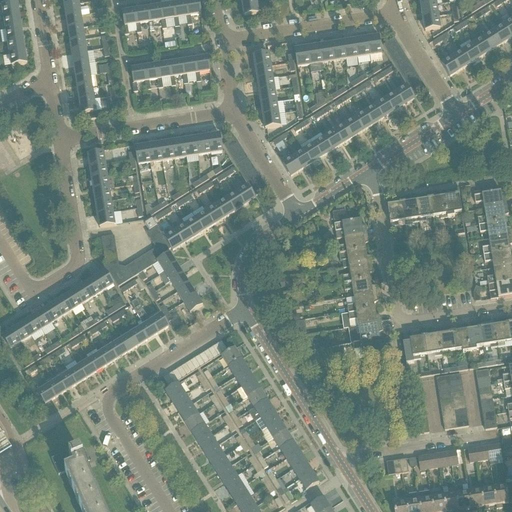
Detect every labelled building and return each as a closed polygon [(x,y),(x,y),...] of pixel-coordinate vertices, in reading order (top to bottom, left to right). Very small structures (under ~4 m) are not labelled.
[(421,8),(421,9),(436,6),(434,0),(420,0),(421,8)] [(503,4),(500,0),(493,4),(496,9),(503,4)] [(96,3),(91,4),(92,10),(97,9),(97,11),(102,10),(101,9),(100,2),(96,3)] [(199,2),(186,4),(188,17),(186,18),(187,25),(187,27),(192,26),(190,17),(201,15),(199,2)] [(256,2),(242,4),(244,17),(258,15),(256,2)] [(483,2),(476,6),(479,10),(486,6),(483,2)] [(186,4),(173,6),(175,19),(173,20),(175,29),(179,28),(179,27),(178,19),(186,18),(188,17),(186,4)] [(2,7),(4,20),(19,17),(17,5),(2,7)] [(66,19),(66,20),(81,17),(79,5),(64,8),(65,8),(67,19),(66,19)] [(173,6),(161,8),(163,21),(161,22),(162,31),(167,30),(165,21),(173,20),(175,19),(173,6)] [(423,21),(438,18),(436,6),(421,9),(423,20),(422,20),(423,21)] [(476,6),(469,11),(471,15),(479,10),(476,6)] [(161,8),(148,10),(150,23),(148,24),(150,33),(154,32),(153,23),(161,22),(163,21),(161,8)] [(490,13),(487,9),(480,13),(483,17),(490,13)] [(148,10),(135,12),(138,25),(136,25),(137,33),(137,35),(141,34),(140,25),(148,24),(150,23),(148,10)] [(138,25),(135,12),(123,14),(125,27),(123,27),(124,37),(129,36),(129,34),(127,27),(136,25),(138,25)] [(483,17),(480,13),(473,17),(476,22),(483,17)] [(4,20),(6,32),(21,29),(19,17),(4,20)] [(68,31),(68,32),(82,29),(81,17),(66,20),(67,20),(69,31),(68,31)] [(178,19),(179,27),(187,25),(186,18),(178,19)] [(440,31),(438,18),(423,21),(425,32),(424,32),(424,33),(440,31)] [(165,21),(167,30),(175,29),(173,20),(165,21)] [(469,26),(467,21),(460,26),(462,30),(469,26)] [(127,27),(129,34),(137,33),(136,25),(127,27)] [(462,30),(460,26),(453,30),(455,34),(462,30)] [(504,27),(494,34),(501,46),(511,40),(504,27)] [(6,32),(8,43),(23,41),(21,29),(6,32)] [(70,43),(84,41),(82,29),(68,32),(69,32),(70,43)] [(494,34),(483,40),(491,53),(501,46),(494,34)] [(447,35),(440,39),(442,43),(449,39),(447,35)] [(379,39),(367,40),(370,63),(382,61),(381,56),(382,56),(381,48),(379,39)] [(383,46),(387,51),(398,44),(394,39),(383,46)] [(442,43),(440,39),(433,43),(435,47),(442,43)] [(367,40),(355,42),(358,60),(359,65),(370,63),(367,40)] [(483,40),(473,47),(481,59),(491,53),(483,40)] [(8,43),(10,55),(25,53),(23,41),(8,43)] [(72,55),(86,53),(84,41),(70,43),(70,44),(72,55)] [(355,42),(343,44),(346,61),(358,60),(355,42)] [(343,44),(331,46),(334,63),(346,61),(343,44)] [(387,51),(390,56),(401,49),(398,44),(387,51)] [(331,46),(319,48),(322,65),(334,63),(331,46)] [(473,47),(463,53),(471,65),(481,59),(473,47)] [(319,48),(307,50),(310,67),(311,74),(323,73),(322,65),(319,48)] [(390,56),(393,61),(404,54),(401,49),(390,56)] [(310,67),(307,50),(295,51),(298,69),(310,67)] [(86,53),(72,55),(72,56),(74,67),(88,65),(95,64),(93,52),(86,53)] [(25,53),(10,55),(12,68),(26,65),(25,53)] [(463,53),(453,59),(461,72),(471,65),(463,53)] [(393,61),(396,66),(407,60),(404,54),(393,61)] [(254,58),(256,70),(270,68),(268,56),(254,58)] [(207,59),(195,61),(197,74),(195,74),(196,83),(196,84),(198,95),(202,94),(201,83),(199,74),(210,72),(207,59)] [(461,72),(453,59),(442,66),(450,79),(461,72)] [(358,60),(346,61),(347,68),(359,67),(359,65),(358,60)] [(396,66),(399,72),(410,65),(407,60),(396,66)] [(195,61),(182,63),(184,76),(182,76),(184,86),(188,85),(188,84),(187,76),(195,74),(197,74),(195,61)] [(182,63),(169,65),(171,78),(170,78),(171,88),(175,87),(174,78),(182,76),(184,76),(182,63)] [(88,65),(74,67),(74,68),(76,79),(75,79),(90,77),(97,76),(95,64),(88,65)] [(105,67),(99,68),(100,76),(107,75),(112,74),(110,65),(105,66),(105,67)] [(169,65),(157,67),(159,80),(157,80),(158,90),(163,89),(161,80),(170,78),(171,78),(169,65)] [(399,72),(403,77),(414,70),(410,65),(399,72)] [(157,67),(144,69),(146,82),(144,82),(146,91),(150,91),(149,82),(157,80),(159,80),(157,67)] [(381,71),(378,67),(371,71),(374,76),(381,71)] [(256,70),(258,82),(272,80),(270,68),(256,70)] [(146,82),(144,69),(131,71),(133,84),(132,84),(133,93),(138,93),(136,83),(144,82),(146,82)] [(390,69),(383,74),(385,78),(392,73),(390,69)] [(403,77),(406,82),(417,75),(414,70),(403,77)] [(187,76),(188,84),(196,83),(195,74),(187,76)] [(383,74),(375,78),(378,82),(385,78),(383,74)] [(365,75),(358,80),(360,84),(368,79),(365,75)] [(406,82),(409,87),(420,80),(417,75),(406,82)] [(296,76),(288,78),(289,81),(291,81),(293,89),(297,88),(296,80),(296,76)] [(77,91),(92,89),(90,77),(75,79),(75,80),(76,79),(78,91),(77,91)] [(161,80),(163,89),(171,88),(170,78),(161,80)] [(272,80),(258,82),(259,94),(274,92),(280,91),(278,79),(272,80)] [(360,84),(358,80),(350,85),(353,89),(360,84)] [(409,87),(412,92),(423,85),(420,80),(409,87)] [(369,82),(362,87),(364,91),(372,86),(369,82)] [(423,85),(412,92),(415,97),(427,90),(423,85)] [(362,87),(355,91),(357,95),(364,91),(362,87)] [(344,88),(337,93),(340,97),(347,92),(344,88)] [(407,88),(396,95),(404,108),(414,101),(407,88)] [(79,103),(94,101),(92,89),(77,91),(77,92),(78,91),(80,103),(79,103)] [(259,94),(261,106),(276,104),(274,92),(259,94)] [(340,97),(337,93),(330,97),(333,102),(340,97)] [(315,96),(316,106),(324,101),(326,105),(327,104),(326,94),(315,96)] [(349,95),(341,100),(344,104),(351,99),(349,95)] [(396,95),(386,101),(394,114),(404,108),(396,95)] [(112,106),(108,106),(109,113),(118,112),(117,106),(115,98),(110,98),(112,106)] [(341,100),(334,104),(337,108),(344,104),(341,100)] [(94,101),(79,103),(79,104),(80,103),(82,115),(81,115),(81,116),(87,115),(88,121),(101,119),(100,112),(96,112),(94,101)] [(324,101),(316,106),(319,110),(326,105),(324,101)] [(386,101),(376,108),(383,121),(394,114),(386,101)] [(276,104),(261,106),(263,118),(278,116),(285,115),(283,103),(276,104)] [(319,110),(316,106),(309,110),(312,114),(319,110)] [(328,108),(321,113),(324,117),(331,112),(328,108)] [(376,108),(365,114),(373,127),(383,121),(376,108)] [(321,113),(314,117),(316,121),(324,117),(321,113)] [(365,114),(355,121),(363,133),(373,127),(365,114)] [(278,116),(263,118),(265,130),(275,129),(287,127),(285,115),(278,116)] [(308,121),(301,125),(303,129),(310,125),(308,121)] [(355,121),(345,127),(353,140),(363,133),(355,121)] [(301,125),(293,130),(296,134),(303,129),(301,125)] [(345,127),(335,134),(342,146),(353,140),(345,127)] [(287,134),(280,138),(283,142),(290,138),(287,134)] [(335,134),(324,140),(332,153),(342,146),(335,134)] [(220,136),(208,138),(211,156),(223,154),(220,136)] [(208,138),(196,140),(199,158),(211,156),(208,138)] [(280,138),(273,143),(275,147),(283,142),(280,138)] [(196,140),(184,142),(186,160),(199,158),(196,140)] [(225,147),(228,152),(239,145),(236,140),(225,147)] [(324,140),(314,146),(322,159),(332,153),(324,140)] [(184,142),(172,144),(175,162),(186,160),(184,142)] [(283,142),(275,147),(280,154),(287,150),(283,142)] [(172,144),(160,145),(163,164),(175,162),(172,144)] [(160,145),(148,147),(151,166),(163,164),(160,145)] [(228,152),(231,157),(243,150),(239,145),(228,152)] [(314,146),(304,153),(312,166),(322,159),(314,146)] [(151,166),(148,147),(136,149),(139,168),(151,166)] [(231,157),(235,163),(246,155),(243,150),(231,157)] [(304,153),(293,159),(301,172),(312,166),(304,153)] [(88,157),(90,169),(105,167),(103,155),(88,157)] [(235,163),(238,168),(249,161),(246,155),(235,163)] [(301,172),(293,159),(283,166),(291,179),(301,172)] [(238,168),(241,173),(252,166),(249,161),(238,168)] [(241,173),(244,178),(255,171),(252,166),(241,173)] [(90,169),(92,181),(107,179),(105,167),(90,169)] [(220,168),(213,172),(216,176),(222,172),(220,168)] [(231,170),(224,175),(226,179),(234,174),(231,170)] [(244,178),(248,183),(259,176),(255,171),(244,178)] [(209,181),(216,176),(213,172),(206,176),(209,181)] [(226,179),(224,175),(217,179),(219,183),(226,179)] [(209,181),(206,176),(199,181),(201,185),(209,181)] [(248,183),(251,188),(262,181),(259,176),(248,183)] [(92,181),(94,193),(109,191),(107,179),(92,181)] [(201,185),(199,181),(192,186),(194,190),(201,185)] [(251,188),(254,193),(265,186),(262,181),(251,188)] [(211,183),(203,187),(206,192),(213,187),(211,183)] [(265,186),(254,193),(257,198),(268,191),(265,186)] [(206,192),(203,187),(196,192),(199,196),(206,192)] [(236,194),(245,208),(256,201),(247,187),(236,194)] [(189,193),(186,189),(179,193),(182,198),(189,193)] [(94,193),(96,205),(111,203),(109,191),(94,193)] [(182,198),(179,193),(172,198),(175,202),(182,198)] [(483,204),(484,211),(507,208),(506,200),(501,199),(500,193),(482,196),(481,193),(474,194),(475,205),(483,204)] [(226,200),(235,215),(245,208),(236,194),(226,200)] [(455,197),(444,199),(447,219),(454,218),(454,215),(461,214),(459,197),(459,195),(455,196),(455,197)] [(190,196),(183,200),(186,205),(193,200),(190,196)] [(433,200),(430,200),(433,218),(440,217),(440,220),(447,219),(444,199),(433,201),(433,200)] [(186,205),(183,200),(176,205),(179,209),(186,205)] [(215,207),(225,221),(235,215),(226,200),(215,207)] [(427,202),(416,203),(419,224),(426,223),(426,220),(433,218),(430,200),(427,201),(427,202)] [(165,202),(158,207),(161,211),(168,206),(165,202)] [(96,205),(98,218),(113,215),(111,203),(96,205)] [(405,204),(402,204),(405,223),(406,227),(413,226),(412,225),(419,224),(416,203),(405,205),(405,204)] [(405,223),(402,204),(399,205),(399,206),(388,208),(391,228),(398,227),(398,224),(405,223)] [(149,206),(145,208),(146,214),(147,219),(154,215),(161,211),(158,207),(151,211),(149,206)] [(336,211),(332,212),(333,214),(337,241),(345,239),(368,236),(366,228),(362,227),(361,221),(345,224),(344,220),(346,220),(345,212),(343,212),(342,206),(335,207),(336,211)] [(205,213),(214,228),(225,221),(215,207),(205,213)] [(479,227),(505,223),(504,217),(508,215),(507,208),(484,211),(486,218),(478,220),(479,227)] [(169,209),(163,213),(165,217),(172,213),(169,209)] [(165,217),(163,213),(155,218),(158,222),(165,217)] [(195,220),(204,234),(214,228),(205,213),(195,220)] [(113,215),(98,218),(100,229),(114,227),(113,215)] [(144,225),(149,232),(157,227),(152,220),(144,225)] [(185,226),(194,240),(204,234),(195,220),(185,226)] [(488,233),(489,241),(511,237),(511,229),(506,229),(505,223),(479,227),(479,231),(480,235),(488,233)] [(174,233),(183,247),(194,240),(185,226),(174,233)] [(146,234),(149,239),(160,232),(157,227),(149,232),(146,234)] [(149,239),(153,244),(164,237),(160,232),(149,239)] [(167,243),(171,250),(173,253),(183,247),(174,233),(165,238),(166,240),(165,241),(167,243)] [(338,248),(339,255),(365,251),(364,245),(369,243),(368,236),(345,239),(346,246),(338,248)] [(101,239),(102,245),(115,243),(114,237),(101,239)] [(153,244),(156,250),(167,243),(165,241),(166,240),(165,238),(165,239),(164,237),(153,244)] [(482,249),(483,257),(510,253),(509,247),(511,245),(511,237),(489,241),(490,248),(482,249)] [(163,260),(168,257),(166,253),(171,250),(167,243),(156,250),(163,260)] [(151,253),(158,263),(163,260),(156,250),(151,253)] [(365,251),(339,255),(340,263),(342,262),(343,270),(349,269),(372,265),(371,258),(366,257),(365,251)] [(153,267),(158,263),(157,263),(158,263),(151,253),(146,256),(153,267)] [(493,263),(494,270),(511,267),(511,258),(511,259),(510,253),(483,257),(485,264),(493,263)] [(158,263),(164,274),(177,266),(177,265),(176,266),(170,256),(171,256),(170,255),(168,257),(163,260),(158,263),(157,263),(158,263)] [(148,270),(153,267),(146,256),(141,259),(148,270)] [(143,273),(148,270),(141,259),(136,262),(143,273)] [(139,276),(143,273),(136,262),(131,266),(137,276),(139,276)] [(342,277),(344,285),(370,281),(369,275),(373,273),(372,265),(349,269),(350,276),(342,277)] [(132,279),(137,276),(131,266),(126,269),(132,279)] [(164,274),(170,284),(183,276),(182,276),(176,266),(177,266),(164,274)] [(118,289),(132,279),(126,269),(119,267),(106,269),(118,289)] [(487,279),(488,286),(511,282),(511,267),(494,270),(495,278),(487,279)] [(143,273),(139,276),(143,282),(147,280),(143,273)] [(106,274),(95,280),(103,293),(113,286),(106,274)] [(170,284),(177,294),(190,286),(189,286),(183,277),(183,276),(170,284)] [(95,280),(85,287),(93,299),(103,293),(95,280)] [(290,280),(279,281),(280,289),(286,288),(291,288),(290,280)] [(134,281),(127,286),(130,290),(137,285),(135,282),(134,281)] [(353,291),(354,299),(377,295),(376,287),(371,287),(370,281),(344,285),(345,292),(353,291)] [(511,282),(488,286),(491,302),(511,298),(511,282)] [(127,286),(120,290),(123,294),(130,290),(127,286)] [(147,288),(152,296),(156,293),(151,286),(147,288)] [(177,294),(183,304),(196,296),(195,296),(189,287),(190,286),(177,294)] [(85,287),(75,293),(83,306),(93,299),(85,287)] [(75,293),(64,300),(72,312),(83,306),(75,293)] [(156,293),(152,296),(156,303),(160,300),(156,293)] [(347,307),(348,315),(375,310),(374,304),(378,303),(377,295),(354,299),(355,306),(347,307)] [(196,296),(183,304),(190,315),(203,307),(202,306),(202,307),(195,297),(196,297),(196,296)] [(355,306),(354,299),(346,300),(347,307),(355,306)] [(64,300),(54,306),(62,319),(72,312),(64,300)] [(121,304),(113,309),(116,313),(123,308),(121,304)] [(54,306),(44,312),(52,325),(62,319),(54,306)] [(160,309),(164,316),(169,314),(164,306),(160,309)] [(140,307),(134,311),(144,327),(140,329),(148,342),(148,341),(158,335),(158,336),(150,323),(140,307)] [(116,313),(113,309),(106,313),(109,317),(116,313)] [(351,329),(358,328),(381,325),(380,317),(376,316),(375,310),(348,315),(351,329)] [(124,311),(117,316),(120,320),(127,315),(124,311)] [(44,312),(33,319),(41,332),(52,325),(44,312)] [(169,314),(164,316),(169,323),(173,321),(169,314)] [(348,330),(351,329),(348,315),(341,316),(343,330),(348,330)] [(120,320),(117,316),(110,320),(113,324),(120,320)] [(161,316),(150,323),(158,336),(159,336),(158,335),(168,329),(169,329),(164,321),(161,316)] [(100,317),(93,322),(95,326),(103,321),(100,317)] [(91,318),(80,325),(85,332),(88,330),(95,326),(93,322),(91,318)] [(33,319),(23,325),(31,338),(41,332),(33,319)] [(104,324),(97,329),(99,333),(106,328),(104,324)] [(23,325),(13,332),(21,344),(31,338),(23,325)] [(351,329),(348,330),(350,345),(353,344),(379,340),(378,334),(382,332),(381,325),(358,328),(351,329)] [(505,326),(495,328),(498,348),(506,347),(505,344),(511,343),(508,325),(505,325),(505,326)] [(484,329),(480,329),(483,347),(491,346),(491,349),(498,348),(495,328),(484,330),(484,329)] [(99,333),(97,329),(90,333),(92,337),(99,333)] [(140,329),(130,336),(138,348),(148,342),(140,329)] [(477,331),(466,332),(470,353),(477,351),(477,348),(483,347),(480,329),(477,330),(477,331)] [(79,330),(72,335),(74,339),(82,334),(79,330)] [(21,344),(13,332),(2,338),(10,351),(21,344)] [(456,333),(452,334),(455,352),(463,351),(463,354),(470,353),(466,332),(456,334),(456,333)] [(449,335),(438,337),(442,357),(449,356),(449,353),(455,352),(452,334),(449,334),(449,335)] [(74,339),(72,335),(65,339),(67,343),(74,339)] [(130,336),(120,342),(128,355),(127,354),(137,348),(138,349),(138,348),(130,336)] [(83,337),(76,341),(79,345),(86,341),(83,337)] [(427,337),(424,338),(427,356),(435,355),(435,358),(442,357),(438,337),(427,338),(427,337)] [(427,356),(424,338),(421,338),(421,339),(410,341),(410,343),(403,344),(406,365),(414,364),(414,361),(421,360),(420,357),(427,356)] [(379,340),(353,344),(354,352),(356,360),(363,359),(363,358),(386,354),(385,347),(380,346),(379,340)] [(79,345),(76,341),(69,346),(72,350),(79,345)] [(306,341),(300,342),(302,353),(308,352),(306,341)] [(120,342),(109,348),(117,361),(118,361),(117,361),(127,354),(127,355),(128,355),(120,342)] [(222,342),(217,345),(223,354),(228,351),(222,342)] [(58,343),(51,348),(54,352),(61,347),(58,343)] [(219,357),(223,354),(217,345),(213,348),(219,357)] [(54,352),(51,348),(44,352),(47,356),(54,352)] [(109,348),(99,355),(107,368),(107,367),(117,361),(109,348)] [(214,360),(219,357),(213,348),(208,351),(214,360)] [(63,350),(56,354),(58,358),(65,354),(63,350)] [(214,360),(208,351),(204,354),(210,363),(214,360)] [(223,359),(229,369),(242,361),(241,361),(235,352),(235,351),(222,359),(223,359)] [(58,358),(56,354),(48,359),(51,363),(58,358)] [(205,366),(210,363),(204,354),(199,356),(205,366)] [(99,355),(89,361),(97,374),(106,367),(107,368),(99,355)] [(38,356),(31,360),(33,365),(41,360),(38,356)] [(201,368),(205,366),(199,356),(195,359),(201,368)] [(196,371),(201,368),(195,359),(190,362),(196,371)] [(33,365),(31,360),(24,365),(26,369),(33,365)] [(89,361),(78,368),(87,381),(87,380),(86,380),(96,374),(97,374),(89,361)] [(229,369),(236,379),(248,371),(247,371),(241,362),(242,361),(229,369)] [(75,362),(65,368),(68,374),(76,387),(76,386),(86,380),(86,381),(87,381),(78,368),(75,362)] [(192,374),(196,371),(190,362),(186,365),(192,374)] [(42,363),(35,367),(38,371),(45,367),(42,363)] [(187,377),(192,374),(186,365),(181,368),(187,377)] [(38,371),(35,367),(28,372),(30,376),(38,371)] [(503,381),(503,384),(511,383),(511,367),(509,368),(510,376),(502,377),(503,381)] [(183,380),(187,377),(181,368),(177,370),(183,380)] [(409,369),(400,371),(402,381),(411,380),(409,369)] [(178,383),(183,380),(177,370),(172,373),(178,383)] [(236,379),(242,390),(255,382),(254,381),(254,382),(248,372),(248,371),(236,379)] [(203,374),(203,375),(208,382),(212,379),(207,372),(203,374)] [(174,385),(178,383),(172,373),(168,376),(174,385)] [(199,373),(195,376),(197,379),(201,386),(206,384),(201,376),(200,375),(199,373)] [(68,374),(58,381),(66,394),(66,393),(76,387),(68,374)] [(169,388),(174,385),(168,376),(163,379),(169,388)] [(208,382),(212,389),(216,386),(212,379),(208,382)] [(58,381),(48,387),(56,400),(56,399),(65,393),(66,394),(58,381)] [(242,390),(249,400),(261,392),(260,392),(254,382),(255,382),(242,390)] [(511,390),(511,383),(503,384),(504,388),(505,392),(511,390)] [(206,384),(201,386),(206,393),(210,390),(206,384)] [(172,404),(172,405),(185,397),(179,387),(179,386),(166,394),(167,394),(173,404),(172,404)] [(55,400),(47,387),(37,393),(45,406),(55,400)] [(249,400),(255,410),(267,402),(266,402),(260,393),(261,392),(249,400)] [(220,393),(216,395),(221,402),(225,400),(220,393)] [(179,414),(179,415),(191,407),(185,397),(172,405),(173,405),(173,404),(179,414)] [(214,397),(210,399),(214,406),(218,404),(214,397)] [(225,400),(221,402),(225,409),(229,407),(225,400)] [(255,410),(261,420),(274,412),(273,412),(273,413),(267,403),(267,402),(255,410)] [(218,405),(213,407),(218,414),(222,412),(218,405)] [(229,407),(225,409),(229,415),(233,413),(232,410),(233,410),(230,406),(229,407)] [(185,424),(185,425),(197,417),(191,407),(179,415),(180,414),(186,424),(185,424)] [(261,420),(256,424),(262,434),(268,430),(280,423),(280,422),(279,423),(273,413),(274,413),(274,412),(261,420)] [(233,413),(229,415),(229,416),(233,423),(238,420),(233,413)] [(202,414),(197,417),(204,427),(209,424),(202,414)] [(192,435),(204,427),(197,417),(185,425),(186,424),(192,434),(192,435)] [(226,417),(222,420),(227,427),(231,424),(226,417)] [(238,420),(233,423),(238,430),(242,427),(238,420)] [(262,434),(268,444),(274,440),(274,441),(286,433),(280,423),(268,430),(262,434)] [(230,425),(226,428),(231,435),(235,432),(230,425)] [(198,445),(210,438),(204,427),(192,435),(193,435),(199,445),(198,445)] [(0,458),(12,451),(0,431),(0,458)] [(246,433),(242,436),(243,437),(246,443),(250,441),(246,433)] [(274,441),(281,451),(293,443),(293,442),(292,443),(286,434),(287,433),(286,433),(274,441)] [(239,438),(235,440),(240,447),(244,445),(239,437),(239,438)] [(204,455),(217,448),(210,438),(198,445),(198,446),(199,445),(205,455),(204,455)] [(250,441),(246,443),(251,450),(255,448),(250,441)] [(293,443),(281,451),(287,461),(299,453),(298,453),(292,444),(293,443)] [(244,445),(240,447),(244,454),(248,452),(244,445)] [(488,448),(487,448),(489,462),(495,461),(496,466),(503,464),(502,460),(499,446),(492,447),(488,448)] [(211,466),(223,458),(217,448),(204,455),(205,456),(205,455),(211,465),(211,466)] [(487,448),(474,450),(477,464),(489,462),(487,448)] [(81,511),(102,511),(83,466),(89,463),(89,464),(90,464),(89,463),(87,458),(84,450),(83,451),(84,451),(80,453),(80,454),(70,459),(67,453),(51,460),(58,476),(65,473),(81,511)] [(477,464),(474,450),(468,451),(470,465),(477,464)] [(456,452),(449,453),(452,468),(458,467),(456,452)] [(287,461),(294,471),(305,464),(306,464),(306,463),(305,463),(299,454),(300,453),(299,453),(287,461)] [(449,453),(437,456),(439,470),(452,468),(449,453)] [(259,454),(255,456),(255,457),(259,464),(263,461),(259,454)] [(437,456),(425,458),(427,472),(439,470),(437,456)] [(217,476),(230,468),(223,458),(211,466),(212,466),(218,475),(217,476)] [(252,458),(248,461),(253,468),(257,465),(252,458)] [(427,472),(425,458),(418,459),(420,473),(427,472)] [(406,460),(400,461),(402,475),(408,474),(406,460)] [(263,461),(259,464),(264,471),(268,468),(263,461)] [(400,461),(393,463),(395,476),(402,475),(400,461)] [(294,471),(300,481),(312,474),(312,473),(311,474),(305,464),(294,471)] [(257,465),(253,468),(257,475),(253,477),(255,481),(263,476),(261,472),(257,465)] [(224,486),(236,479),(230,468),(217,476),(218,476),(224,486)] [(312,474),(300,481),(306,491),(306,492),(319,484),(319,483),(318,484),(312,474)] [(236,479),(224,486),(224,487),(225,486),(231,496),(230,496),(230,497),(243,489),(248,485),(242,475),(236,479)] [(271,475),(268,477),(272,485),(276,482),(271,475)] [(265,478),(261,481),(265,488),(270,486),(265,478)] [(276,482),(272,485),(279,495),(282,492),(280,489),(281,489),(276,482)] [(464,511),(471,511),(469,493),(464,494),(462,486),(455,487),(456,495),(458,511),(464,511)] [(269,487),(265,489),(269,496),(274,494),(269,487)] [(506,487),(493,489),(496,506),(497,510),(502,509),(501,506),(511,503),(511,494),(508,496),(506,487)] [(236,506),(237,507),(249,499),(243,489),(230,497),(231,496),(237,506),(236,506)] [(489,511),(489,508),(496,506),(493,489),(481,491),(484,508),(484,511),(489,511)] [(476,511),(476,510),(484,508),(481,491),(469,493),(471,511),(476,511)] [(282,492),(279,495),(285,505),(289,503),(283,493),(282,492)] [(445,511),(444,497),(443,492),(430,494),(433,511),(445,511)] [(433,511),(430,494),(430,493),(418,495),(420,511),(433,511)] [(420,511),(418,495),(415,495),(405,497),(406,503),(407,511),(420,511)] [(458,511),(456,495),(444,497),(445,511),(458,511)] [(251,511),(255,509),(249,499),(237,507),(238,507),(240,511),(251,511)] [(278,499),(274,502),(279,509),(282,507),(283,507),(278,499)] [(311,508),(306,511),(326,511),(331,510),(330,510),(324,500),(311,508)] [(407,511),(406,503),(394,505),(394,511),(407,511)]
